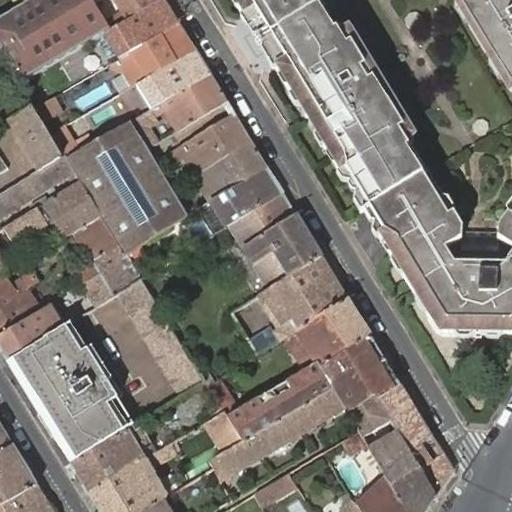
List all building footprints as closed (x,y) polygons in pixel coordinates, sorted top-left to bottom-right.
[(32,0),(26,4),(0,20),(0,51),(13,73),(20,84),(94,41),(105,34),(112,30),(96,4),(102,0),(32,0)] [(179,25),(163,0),(126,22),(112,30),(105,34),(120,60),(179,25)] [(163,0),(113,0),(126,22),(163,0)] [(511,0),(233,0),(243,16),(249,13),(252,18),(262,21),(263,20),(281,48),(279,49),(277,59),(281,64),(276,68),(292,95),(297,91),(304,102),(301,111),(313,129),(322,132),(329,143),(323,146),(340,173),(345,169),(384,232),(378,235),(392,258),(396,255),(406,272),(402,274),(416,297),(420,294),(430,311),(426,313),(439,334),(455,335),(456,330),(502,331),(502,336),(511,336),(511,0)] [(179,25),(120,60),(116,63),(131,89),(141,83),(195,51),(179,25)] [(105,34),(94,41),(110,66),(116,63),(120,60),(105,34)] [(0,81),(13,73),(0,51),(0,81)] [(211,77),(195,51),(141,83),(149,97),(120,114),(127,126),(131,124),(147,114),(160,107),(211,77)] [(116,63),(110,66),(125,92),(131,89),(116,63)] [(227,103),(211,77),(160,107),(177,133),(227,103)] [(51,101),(35,110),(33,111),(49,137),(65,127),(66,127),(51,101)] [(35,110),(34,108),(9,123),(39,173),(62,159),(49,137),(33,111),(35,110)] [(154,126),(147,114),(131,124),(142,142),(146,139),(152,148),(159,144),(149,129),(154,126)] [(251,142),(235,116),(178,150),(155,164),(161,173),(184,160),(195,177),(251,142)] [(131,124),(127,126),(81,153),(67,161),(81,183),(102,218),(121,248),(126,257),(128,255),(188,218),(172,191),(155,164),(147,151),(152,148),(146,139),(142,142),(131,124)] [(65,127),(49,137),(62,159),(65,157),(67,161),(81,153),(65,127)] [(267,169),(251,142),(195,177),(211,204),(267,169)] [(0,175),(9,170),(0,156),(0,175)] [(65,157),(62,159),(39,173),(25,182),(0,197),(0,220),(69,178),(74,187),(81,183),(67,161),(65,157)] [(211,204),(197,212),(204,223),(216,216),(226,210),(232,220),(222,226),(225,230),(283,194),(267,169),(211,204)] [(102,218),(81,183),(74,187),(48,204),(62,228),(68,237),(75,233),(102,218)] [(225,230),(264,294),(275,287),(288,280),(322,258),(297,217),(283,194),(225,230)] [(52,235),(62,228),(48,204),(36,211),(48,228),(52,235)] [(226,210),(216,216),(222,226),(232,220),(226,210)] [(36,211),(4,231),(15,249),(48,228),(36,211)] [(93,263),(121,248),(102,218),(75,233),(93,263)] [(144,281),(128,255),(126,257),(121,248),(93,263),(104,281),(114,298),(117,297),(129,290),(142,282),(144,281)] [(288,280),(275,287),(264,294),(258,298),(276,326),(271,328),(280,343),(285,340),(297,333),(348,301),(322,258),(288,280)] [(104,281),(93,263),(73,274),(82,287),(85,293),(90,290),(104,281)] [(0,279),(0,338),(37,315),(43,311),(30,290),(39,284),(32,273),(13,285),(7,275),(0,279)] [(90,290),(97,302),(101,307),(114,298),(104,281),(90,290)] [(205,383),(181,345),(142,282),(129,290),(117,297),(127,312),(181,398),(205,383)] [(371,339),(348,301),(297,333),(285,340),(306,373),(298,378),(301,383),(321,370),(371,339)] [(61,331),(70,325),(101,307),(97,302),(57,325),(61,331)] [(0,338),(0,351),(7,364),(43,341),(51,336),(37,315),(0,338)] [(7,364),(71,466),(128,431),(133,427),(117,401),(122,398),(118,391),(91,349),(86,352),(70,325),(61,331),(51,336),(43,341),(7,364)] [(298,378),(240,413),(228,419),(243,444),(245,443),(334,391),(343,407),(348,414),(376,397),(378,401),(401,387),(371,339),(321,370),(301,383),(298,378)] [(240,413),(219,381),(208,388),(225,415),(228,419),(240,413)] [(432,438),(401,387),(378,401),(391,422),(398,433),(409,452),(432,438)] [(245,443),(243,444),(210,464),(214,470),(220,480),(255,459),(343,407),(334,391),(245,443)] [(391,422),(378,401),(376,397),(348,414),(358,432),(363,439),(391,422)] [(228,419),(225,415),(155,455),(145,460),(140,463),(88,492),(100,511),(145,511),(164,501),(145,471),(196,442),(206,458),(203,460),(206,466),(210,464),(243,444),(228,419)] [(145,460),(155,455),(137,425),(133,427),(128,431),(71,466),(88,492),(140,463),(145,460)] [(0,455),(13,448),(0,427),(0,455)] [(363,439),(358,432),(343,441),(351,454),(366,444),(363,439)] [(426,511),(436,497),(409,452),(398,433),(370,451),(386,478),(407,511),(426,511)] [(453,472),(432,438),(409,452),(436,497),(453,472)] [(0,506),(37,486),(13,448),(0,455),(0,506)] [(290,474),(254,496),(262,511),(299,490),(290,474)] [(407,511),(386,478),(356,505),(359,511),(407,511)] [(52,511),(37,486),(0,506),(0,511),(52,511)] [(170,511),(184,504),(180,497),(177,493),(164,501),(145,511),(170,511)] [(359,511),(356,505),(354,503),(349,494),(338,501),(344,511),(359,511)]
